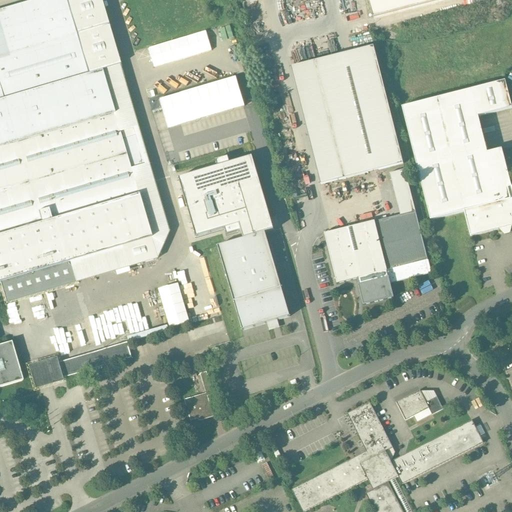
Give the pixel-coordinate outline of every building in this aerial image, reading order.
[(64,0),(35,0),(0,10),(0,282),(3,282),(122,247),(150,238),(151,238),(130,170),(130,169),(122,140),(119,132),(101,71),(88,75),(64,0)] [(101,0),(64,0),(88,75),(101,71),(120,65),(101,0)] [(367,0),(372,17),(439,0),(367,0)] [(148,48),(154,68),(213,51),(207,31),(148,48)] [(374,46),(315,61),(344,179),(403,164),(374,46)] [(344,179),(315,61),(291,67),(321,185),(344,179)] [(167,127),(245,107),(238,77),(159,97),(167,127)] [(511,80),(404,106),(432,222),(468,214),(474,238),(506,230),(507,235),(511,233),(511,153),(510,144),(494,148),(486,115),(511,108),(511,80)] [(133,128),(119,132),(122,140),(130,169),(144,165),(133,128)] [(248,157),(177,179),(195,239),(224,230),(226,236),(242,231),(244,238),(265,232),(270,231),(248,157)] [(415,212),(405,170),(390,174),(400,216),(415,212)] [(400,216),(392,218),(405,267),(428,261),(415,212),(400,216)] [(392,218),(375,222),(387,271),(405,267),(392,218)] [(375,222),(325,234),(337,283),(337,284),(337,285),(358,279),(359,279),(363,281),(366,277),(387,272),(387,271),(375,222)] [(244,238),(218,247),(243,331),(290,317),(265,232),(244,238)] [(150,238),(122,247),(128,267),(156,259),(150,238)] [(3,282),(0,282),(0,297),(2,304),(128,267),(122,247),(3,282)] [(405,267),(387,271),(387,272),(390,284),(431,274),(428,261),(405,267)] [(387,272),(366,277),(363,281),(359,279),(358,279),(358,280),(356,281),(357,285),(359,284),(359,285),(358,285),(363,306),(394,298),(390,284),(387,272)] [(179,283),(159,289),(170,327),(190,322),(179,283)] [(0,387),(23,381),(11,342),(0,345),(0,387)] [(51,358),(23,366),(30,393),(58,385),(57,380),(132,359),(128,343),(52,364),(51,358)] [(213,395),(207,373),(201,374),(207,397),(208,397),(213,395)] [(420,391),(397,403),(406,421),(429,409),(426,403),(420,391)] [(207,397),(200,399),(199,396),(185,400),(191,421),(199,419),(199,421),(211,418),(208,406),(207,406),(206,404),(209,403),(208,397),(207,397)] [(437,397),(426,403),(429,409),(432,415),(443,410),(437,397)] [(393,449),(370,403),(347,415),(367,453),(292,490),(302,511),(305,511),(368,480),(373,490),(366,494),(374,511),(402,511),(388,483),(399,477),(402,485),(483,444),(472,421),(391,463),(386,453),(393,449)] [(275,480),(267,463),(262,466),(270,482),(275,480)]
